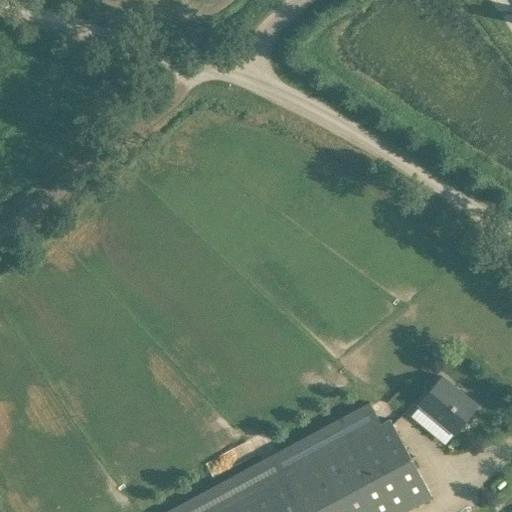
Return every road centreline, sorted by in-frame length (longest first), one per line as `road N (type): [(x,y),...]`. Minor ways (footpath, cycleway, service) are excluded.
road 1 (unclassified): [(511,240),(236,74)]
road 2 (unclassified): [(0,248),(236,74)]
road 3 (unclassified): [(236,74),(0,1)]
